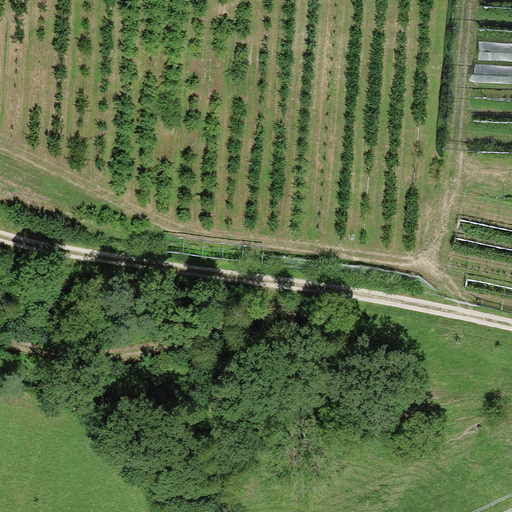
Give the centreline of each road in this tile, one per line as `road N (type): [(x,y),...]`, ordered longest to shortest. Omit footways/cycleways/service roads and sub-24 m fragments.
road 1 (track): [(511,326),(392,300),(273,295),(51,264),(0,247)]
road 2 (track): [(425,264),(201,242),(0,149)]
road 3 (track): [(462,0),(444,236),(425,264),(466,316)]
road 4 (track): [(0,334),(176,349),(259,313),(273,295)]
